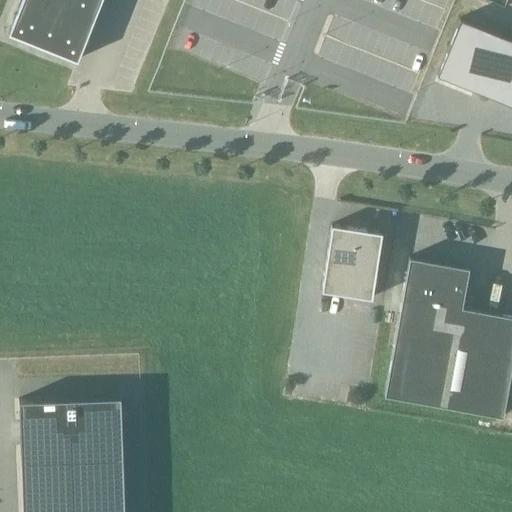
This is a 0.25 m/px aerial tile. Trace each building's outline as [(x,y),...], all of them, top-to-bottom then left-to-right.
[(76,59),(99,0),(19,0),(7,31),(76,59)] [(511,38),(458,17),(436,74),(511,104),(511,102),(511,38)] [(380,231),(330,223),(320,289),(370,297),(380,231)] [(511,314),(461,305),(468,266),(408,255),(383,393),(501,415),(511,355),(511,314)] [(21,511),(122,511),(119,395),(18,398),(21,511)]
